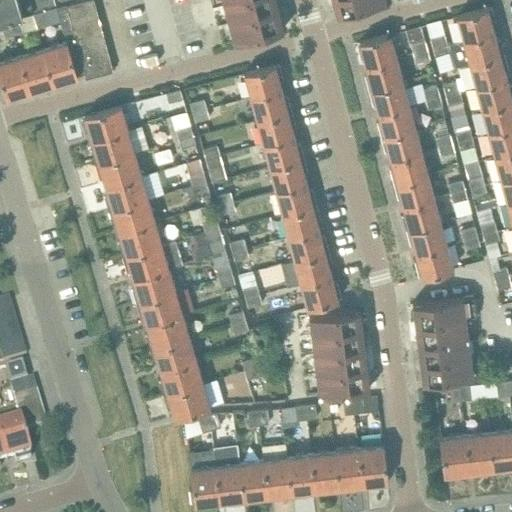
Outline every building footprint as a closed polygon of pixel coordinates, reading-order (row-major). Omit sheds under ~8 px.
[(0,0),(0,18),(55,2),(54,0),(0,0)] [(69,17),(96,9),(93,0),(82,0),(65,5),(69,17)] [(228,22),(228,23),(254,16),(249,0),(236,0),(223,4),(228,22)] [(249,0),(254,16),(279,9),(276,0),(249,0)] [(359,0),(332,0),(336,14),(361,7),(359,0)] [(56,7),(60,21),(65,40),(77,76),(84,74),(85,78),(112,70),(103,34),(75,41),(72,29),(69,17),(65,5),(56,7)] [(56,7),(33,14),(37,28),(60,21),(56,7)] [(456,15),(462,39),(494,31),(492,23),(495,22),(491,7),(488,8),(488,7),(456,15)] [(72,29),(99,22),(96,9),(69,17),(72,29)] [(279,9),(254,16),(259,35),(284,29),(279,9)] [(254,16),(228,23),(234,42),(259,35),(254,16)] [(19,18),(10,21),(14,35),(23,32),(19,18)] [(10,21),(1,23),(5,38),(14,35),(10,21)] [(72,29),(75,41),(103,34),(99,22),(72,29)] [(462,39),(468,63),(503,53),(499,38),(497,39),(494,31),(462,39)] [(365,66),(397,57),(391,33),(358,42),(359,43),(356,44),(360,58),(363,58),(365,66)] [(430,38),(432,47),(446,44),(444,34),(430,38)] [(427,49),(424,39),(410,43),(413,53),(427,49)] [(77,76),(65,40),(42,47),(54,87),(69,82),(68,79),(77,76)] [(432,47),(435,57),(449,53),(446,44),(432,47)] [(42,47),(19,53),(30,91),(38,88),(39,92),(54,87),(42,47)] [(429,58),(427,49),(413,53),(416,62),(429,58)] [(22,93),(30,91),(19,53),(0,59),(0,75),(7,98),(8,97),(9,101),(23,96),(22,93)] [(468,63),(475,86),(507,77),(505,69),(508,68),(503,53),(468,63)] [(368,90),(403,80),(397,57),(365,66),(367,73),(364,74),(368,90)] [(276,64),(243,72),(250,96),(282,87),(280,80),(283,79),(279,64),(276,65),(276,64)] [(507,77),(475,86),(481,109),(511,100),(511,85),(511,84),(509,85),(507,77)] [(377,112),(409,103),(403,80),(368,90),(372,105),(375,104),(377,112)] [(442,84),(445,94),(459,90),(456,80),(442,84)] [(439,95),(437,86),(423,89),(426,99),(439,95)] [(282,87),(250,96),(256,119),(291,110),(287,95),(284,95),(282,87)] [(179,89),(165,93),(168,102),(182,98),(179,89)] [(445,94),(447,103),(461,99),(459,90),(445,94)] [(442,105),(439,95),(426,99),(428,108),(442,105)] [(190,102),(192,112),(206,108),(204,99),(190,102)] [(511,100),(481,109),(487,132),(511,125),(511,100)] [(381,136),(416,127),(409,103),(377,112),(379,120),(377,121),(381,136)] [(89,131),(91,139),(128,128),(121,104),(84,115),(85,116),(81,117),(85,132),(89,131)] [(209,117),(206,108),(192,112),(195,121),(209,117)] [(291,110),(256,119),(262,143),(294,134),(292,126),(295,125),(291,110)] [(175,129),(178,138),(192,134),(189,125),(175,129)] [(511,125),(487,132),(493,156),(511,150),(511,125)] [(390,159),(422,150),(416,127),(381,136),(385,151),(387,150),(390,159)] [(455,131),(457,140),(471,136),(469,127),(455,131)] [(135,151),(128,128),(91,139),(94,147),(90,147),(95,163),(135,151)] [(452,142),(450,132),(436,136),(438,146),(452,142)] [(194,144),(192,134),(178,138),(181,148),(194,144)] [(294,134),(262,143),(268,166),(303,157),(299,141),(296,142),(294,134)] [(457,140),(460,150),(474,146),(471,136),(457,140)] [(455,151),(452,142),(438,146),(441,155),(455,151)] [(203,149),(205,158),(219,154),(216,145),(203,149)] [(393,183),(428,173),(422,150),(390,159),(392,167),(389,168),(393,183)] [(511,150),(493,156),(499,179),(511,175),(511,150)] [(102,177),(105,185),(142,174),(135,151),(95,163),(99,178),(102,177)] [(219,154),(205,158),(212,181),(226,178),(219,154)] [(303,157),(268,166),(275,189),(307,181),(305,173),(308,172),(303,157)] [(191,184),(191,185),(205,181),(202,171),(188,175),(191,184)] [(402,205),(434,197),(428,173),(393,183),(397,198),(400,197),(402,205)] [(148,197),(142,174),(105,185),(107,193),(104,194),(108,209),(148,197)] [(467,178),(470,187),(484,183),(481,174),(467,178)] [(511,175),(499,179),(506,202),(511,200),(511,175)] [(465,189),(462,179),(448,183),(451,192),(465,189)] [(191,184),(182,187),(184,197),(195,194),(195,193),(207,190),(205,181),(191,185),(191,184)] [(307,181),(275,189),(281,213),(316,203),(312,188),(309,189),(307,181)] [(470,187),(472,197),(486,193),(484,183),(470,187)] [(467,198),(465,189),(451,192),(453,202),(467,198)] [(215,195),(218,205),(232,201),(229,191),(215,195)] [(116,223),(119,231),(155,220),(148,197),(108,209),(113,224),(116,223)] [(406,229),(441,220),(434,197),(402,205),(404,213),(402,214),(406,229)] [(235,210),(232,201),(218,205),(221,214),(235,210)] [(316,203),(281,213),(287,236),(319,228),(317,219),(320,219),(316,203)] [(201,221),(204,231),(218,227),(215,217),(201,221)] [(162,243),(155,220),(119,231),(121,239),(117,240),(122,255),(162,243)] [(415,252),(447,243),(441,220),(406,229),(410,245),(412,244),(415,252)] [(480,224),(482,233),(496,229),(494,220),(480,224)] [(477,235),(475,225),(461,229),(463,239),(477,235)] [(218,227),(204,231),(190,235),(192,243),(191,245),(190,248),(190,251),(190,254),(190,257),(191,260),(224,250),(218,227)] [(319,228),(287,236),(293,260),(328,250),(324,235),(322,236),(319,228)] [(482,233),(485,243),(499,239),(496,229),(482,233)] [(480,244),(477,235),(463,239),(466,248),(480,244)] [(228,242),(231,251),(245,248),(242,238),(228,242)] [(162,243),(122,255),(127,271),(130,269),(132,278),(169,267),(181,263),(177,251),(174,240),(162,243)] [(421,276),(453,267),(447,243),(415,252),(417,260),(414,260),(418,275),(421,274),(421,276)] [(247,257),(245,248),(231,251),(234,261),(247,257)] [(328,250),(293,260),(300,283),(332,274),(330,266),(333,266),(328,250)] [(214,268),(217,278),(230,274),(228,264),(214,268)] [(131,287),(136,302),(176,290),(169,267),(132,278),(135,286),(131,287)] [(492,271),(495,280),(508,276),(506,267),(492,271)] [(233,283),(230,274),(217,278),(219,287),(233,283)] [(332,274),(300,283),(306,306),(338,298),(338,297),(341,296),(337,281),(334,282),(332,274)] [(495,280),(497,289),(511,286),(508,276),(495,280)] [(241,288),(244,298),(258,294),(255,284),(241,288)] [(144,316),(146,324),(183,313),(176,290),(136,302),(140,317),(144,316)] [(260,303),(258,294),(244,298),(246,307),(260,303)] [(9,296),(0,298),(0,310),(12,307),(9,296)] [(438,299),(440,320),(466,316),(463,296),(438,299)] [(438,299),(412,302),(414,323),(440,320),(438,299)] [(12,307),(0,310),(0,323),(15,319),(12,307)] [(334,312),(337,333),(363,329),(360,309),(348,310),(334,312)] [(227,314),(229,324),(243,320),(241,311),(227,314)] [(308,315),(311,336),(337,333),(334,312),(308,315)] [(145,333),(149,348),(190,336),(183,313),(146,324),(148,332),(145,333)] [(442,339),(468,335),(466,316),(440,320),(442,339)] [(15,319),(0,323),(0,336),(19,331),(15,319)] [(246,329),(243,320),(229,324),(232,333),(246,329)] [(440,320),(414,323),(417,342),(442,339),(440,320)] [(339,352),(365,349),(363,329),(337,333),(339,352)] [(19,331),(0,336),(0,348),(22,342),(19,331)] [(311,336),(313,355),(339,352),(337,333),(311,336)] [(442,339),(445,358),(471,355),(471,354),(468,335),(442,339)] [(157,362),(160,370),(196,359),(190,336),(149,348),(154,363),(157,362)] [(442,339),(417,342),(419,362),(445,358),(442,339)] [(22,342),(0,348),(0,351),(3,361),(20,355),(26,354),(22,342)] [(339,352),(341,371),(367,368),(365,349),(339,352)] [(316,374),(341,371),(339,352),(313,355),(316,374)] [(471,355),(445,358),(447,379),(473,376),(473,375),(471,355)] [(240,361),(242,370),(256,366),(254,357),(240,361)] [(447,379),(445,358),(419,362),(422,382),(447,379)] [(159,379),(163,394),(203,382),(196,359),(160,370),(162,378),(159,379)] [(22,361),(4,366),(10,384),(27,379),(22,361)] [(259,376),(256,366),(242,370),(245,380),(259,376)] [(344,391),(370,388),(367,368),(341,371),(344,391)] [(341,371),(316,374),(318,395),(344,391),(341,371)] [(33,377),(27,379),(10,384),(13,395),(36,389),(33,377)] [(506,380),(497,381),(498,395),(508,394),(506,380)] [(210,406),(203,382),(163,394),(168,410),(171,408),(173,416),(210,406)] [(468,384),(459,385),(460,400),(470,399),(468,384)] [(459,385),(449,387),(451,401),(460,400),(459,385)] [(36,389),(13,395),(16,407),(39,400),(36,389)] [(376,395),(362,397),(364,411),(378,410),(376,395)] [(362,397),(352,398),(354,413),(364,411),(362,397)] [(352,398),(342,399),(344,414),(354,413),(352,398)] [(43,412),(39,400),(16,407),(20,417),(20,418),(43,412)] [(314,403),(304,404),(306,418),(316,417),(314,403)] [(304,404),(295,405),(296,420),(306,418),(304,404)] [(267,409),(257,410),(259,424),(268,423),(267,409)] [(257,410),(247,411),(249,425),(259,424),(257,410)] [(43,412),(20,418),(23,430),(46,423),(43,412)] [(216,412),(206,414),(210,428),(220,425),(216,412)] [(206,414),(197,417),(201,431),(210,428),(206,414)] [(20,417),(0,422),(0,438),(7,460),(14,458),(15,462),(30,458),(29,454),(30,454),(23,430),(20,418),(20,417)] [(511,465),(511,426),(488,430),(493,471),(509,469),(508,466),(511,465)] [(493,471),(488,430),(464,432),(469,471),(477,470),(477,473),(493,471)] [(469,471),(464,432),(440,435),(444,474),(446,474),(446,477),(461,475),(461,472),(469,471)] [(261,444),(262,457),(267,495),(275,494),(275,497),(291,496),(286,454),(285,442),(261,444)] [(382,442),(358,445),(362,484),(370,483),(371,486),(386,484),(386,481),(387,481),(382,442)] [(237,443),(212,446),(213,448),(219,501),(227,500),(228,503),(243,501),(239,460),(237,443)] [(354,485),(362,484),(358,445),(334,448),(339,490),(355,488),(354,485)] [(213,448),(188,451),(193,489),(189,489),(191,501),(194,501),(195,504),(219,501),(213,448)] [(334,448),(310,451),(315,489),(323,488),(323,492),(339,490),(334,448)] [(307,490),(315,489),(310,451),(286,454),(291,496),(307,494),(307,490)] [(259,496),(267,495),(262,457),(239,460),(243,501),(259,499),(259,496)]
